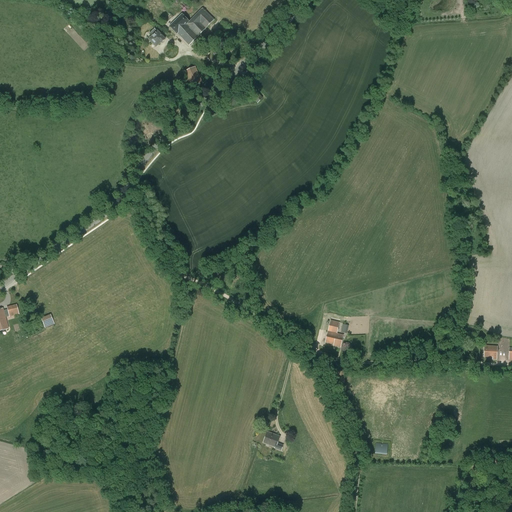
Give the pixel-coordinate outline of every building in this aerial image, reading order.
[(503,4),(506,11),(511,9),(508,2),(503,4)] [(203,8),(189,22),(182,14),(170,27),(177,34),(189,45),(214,20),(203,8)] [(155,29),(150,34),(153,37),(149,40),(156,47),(161,42),(162,43),(165,40),(158,32),(155,29)] [(184,72),(191,88),(203,83),(196,67),(184,72)] [(254,89),(248,94),(257,104),(263,98),(254,89)] [(9,316),(9,317),(19,315),(16,304),(6,307),(7,310),(3,311),(5,317),(9,316)] [(3,311),(3,308),(0,309),(0,330),(8,328),(5,317),(3,311)] [(54,324),(50,314),(41,318),(44,328),(54,324)] [(330,320),(328,331),(337,334),(340,323),(330,320)] [(337,334),(328,331),(328,332),(325,343),(334,345),(334,346),(341,347),(344,335),(337,334)] [(493,357),(493,360),(497,360),(497,347),(485,346),(484,357),(493,357)] [(280,437),(267,432),(263,443),(275,447),(274,448),(281,451),(283,446),(277,443),(280,437)] [(388,444),(376,443),(375,454),(387,455),(388,444)]
